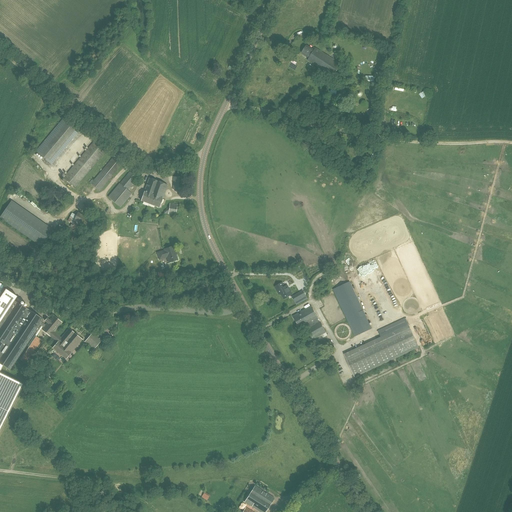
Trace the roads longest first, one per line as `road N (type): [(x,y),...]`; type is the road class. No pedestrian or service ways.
road 1 (tertiary): [(229,278),(201,213),(200,177),(210,137),(275,0)]
road 2 (tertiary): [(366,511),(243,304)]
road 3 (unclassified): [(0,277),(84,310),(188,310)]
road 4 (track): [(379,137),(224,105)]
